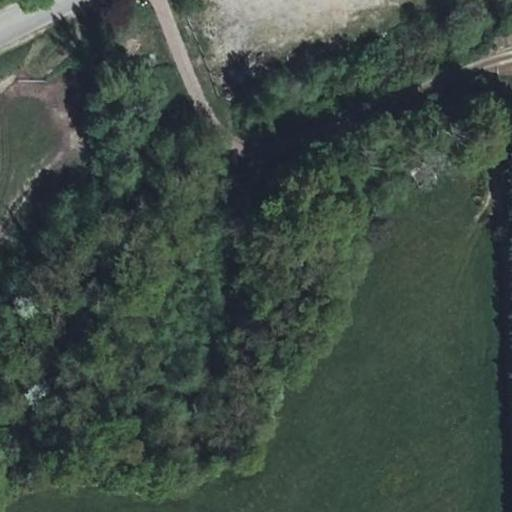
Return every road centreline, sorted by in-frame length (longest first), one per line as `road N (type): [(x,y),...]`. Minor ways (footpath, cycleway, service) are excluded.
road 1 (track): [(153,0),(213,149),(241,161),(287,154),(350,120),(511,56)]
road 2 (track): [(489,65),(511,428)]
